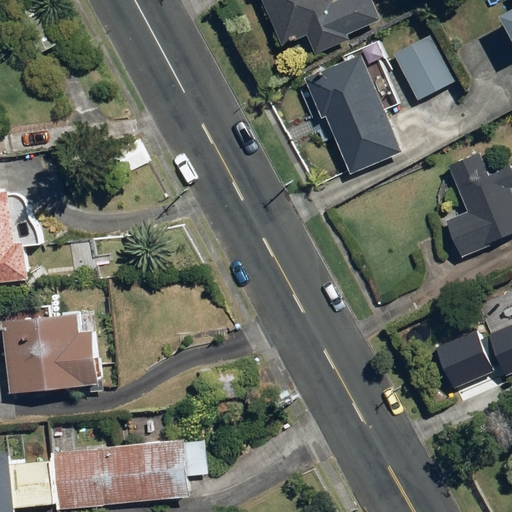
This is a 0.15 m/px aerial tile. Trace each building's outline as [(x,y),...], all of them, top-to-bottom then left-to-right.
[(268,0),(290,46),(316,34),(325,54),(360,39),(356,29),(390,14),(383,0),(268,0)] [(440,31),(397,52),(419,99),(463,78),(440,31)] [(382,41),(314,69),(332,117),(338,115),(359,166),(412,145),(396,105),(407,101),(382,41)] [(459,161),(474,208),(455,217),(466,251),(511,235),(511,165),(498,170),(492,151),(459,161)] [(0,276),(43,272),(39,232),(29,233),(23,176),(0,178),(0,276)] [(51,310),(50,303),(6,308),(16,390),(117,377),(109,320),(93,322),(91,305),(51,310)] [(19,445),(0,447),(0,511),(28,511),(28,505),(61,501),(62,508),(205,490),(203,474),(215,473),(210,432),(57,451),(58,455),(21,460),(19,445)]
